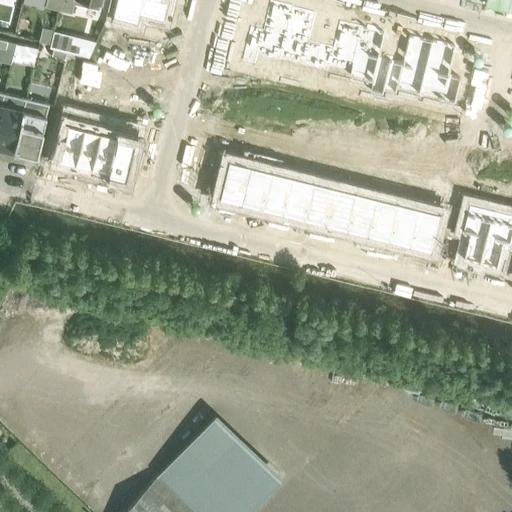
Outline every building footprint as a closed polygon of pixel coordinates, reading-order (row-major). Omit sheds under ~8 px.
[(46,0),(45,5),(58,8),(60,0),(46,0)] [(60,0),(58,8),(71,11),(74,2),(97,8),(99,0),(60,0)] [(116,0),(115,7),(139,13),(141,0),(116,0)] [(141,0),(139,13),(162,19),(167,0),(141,0)] [(246,25),(240,51),(255,54),(257,45),(279,50),(290,3),(276,0),(265,0),(258,28),(246,25)] [(290,3),(279,50),(280,51),(280,48),(301,54),(298,64),(312,67),(319,41),(306,38),(313,10),(291,5),(291,4),(290,3)] [(319,41),(312,67),(326,71),(329,59),(350,64),(361,22),(337,16),(331,44),(319,41)] [(361,22),(350,64),(371,69),(368,81),(382,85),(389,58),(377,55),(384,28),(380,27),(381,23),(364,19),(363,23),(361,22)] [(53,31),(50,46),(53,47),(89,56),(95,42),(53,31)] [(389,58),(382,85),(397,88),(400,78),(419,83),(418,85),(420,85),(432,37),(430,37),(429,39),(408,34),(401,61),(389,58)] [(432,37),(420,85),(441,90),(439,99),(454,103),(460,77),(448,74),(455,43),(432,37)] [(24,44),(22,52),(36,55),(38,47),(24,44)] [(53,47),(51,55),(65,58),(67,51),(53,47)] [(78,53),(75,63),(87,66),(89,56),(78,53)] [(128,55),(126,65),(138,68),(141,59),(128,55)] [(89,56),(87,66),(98,69),(100,59),(89,56)] [(98,69),(96,78),(105,81),(108,71),(98,69)] [(119,80),(117,90),(126,92),(129,83),(119,80)] [(129,83),(126,92),(136,95),(139,85),(129,83)] [(0,108),(0,143),(14,147),(26,97),(4,92),(0,108)] [(49,103),(26,97),(14,147),(37,153),(49,103)] [(252,103),(249,113),(262,116),(264,106),(252,103)] [(264,106),(262,116),(274,119),(277,109),(264,106)] [(69,112),(58,158),(75,162),(86,116),(69,112)] [(294,113),(291,123),(304,126),(306,116),(294,113)] [(86,116),(75,162),(91,166),(103,120),(86,116)] [(306,116),(304,126),(316,129),(319,120),(306,116)] [(337,118),(334,127),(347,130),(349,121),(337,118)] [(103,120),(91,166),(108,170),(119,124),(103,120)] [(349,121),(347,130),(359,134),(362,124),(349,121)] [(119,124),(108,170),(125,175),(136,128),(119,124)] [(377,134),(375,144),(388,147),(390,137),(377,134)] [(390,137),(388,147),(400,150),(403,140),(390,137)] [(420,144),(417,154),(430,157),(432,147),(420,144)] [(432,147),(430,157),(442,160),(445,150),(432,147)] [(492,155),(490,165),(502,168),(505,158),(492,155)] [(228,157),(218,195),(240,200),(249,162),(228,157)] [(511,159),(505,158),(502,168),(511,170),(511,159)] [(249,162),(240,200),(261,206),(270,168),(249,162)] [(270,168),(261,206),(282,211),(292,173),(270,168)] [(292,173),(282,211),(302,216),(312,178),(292,173)] [(312,178),(302,216),(324,221),(334,183),(312,178)] [(334,183),(324,221),(345,227),(355,189),(334,183)] [(355,189),(345,227),(366,232),(376,194),(355,189)] [(376,194),(366,232),(387,237),(397,199),(376,194)] [(397,199),(387,237),(407,242),(417,204),(397,199)] [(468,201),(461,228),(468,230),(462,256),(466,257),(465,259),(475,262),(476,259),(480,260),(493,207),(468,201)] [(417,204),(407,242),(430,248),(440,210),(417,204)] [(511,211),(493,207),(480,260),(497,265),(503,239),(510,241),(511,233),(511,211)] [(195,511),(156,474),(120,511),(195,511)]
